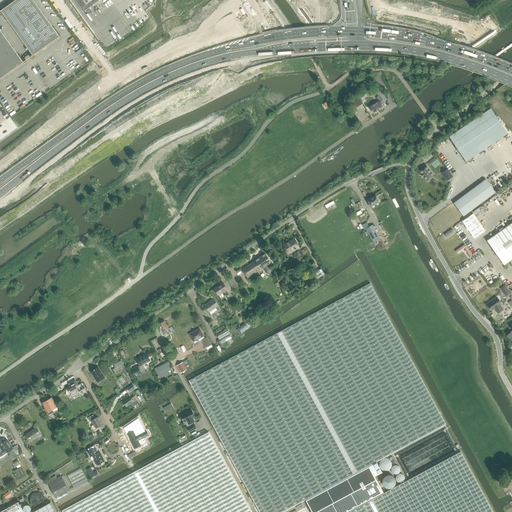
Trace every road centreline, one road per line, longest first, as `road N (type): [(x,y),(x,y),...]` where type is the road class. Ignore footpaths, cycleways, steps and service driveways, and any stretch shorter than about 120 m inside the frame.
road 1 (residential): [(0,418),(292,217),(369,174)]
road 2 (primary): [(321,32),(262,39),(149,77),(0,180)]
road 3 (primary): [(0,200),(155,93),(203,70),(282,49)]
road 4 (primary): [(0,193),(156,82),(225,56),(282,49)]
road 5 (primary): [(220,33),(103,90),(0,174)]
road 6 (residential): [(511,392),(493,331),(464,297),(411,203),(407,165)]
road 7 (primary): [(190,93),(260,70),(440,55)]
road 8 (primary): [(0,221),(190,93)]
road 9 (unclassified): [(0,374),(141,277)]
road 10 (primary): [(511,70),(428,42),(359,31)]
road 11 (unclassified): [(407,165),(420,142),(511,75)]
road 12 (primary): [(344,16),(220,33)]
